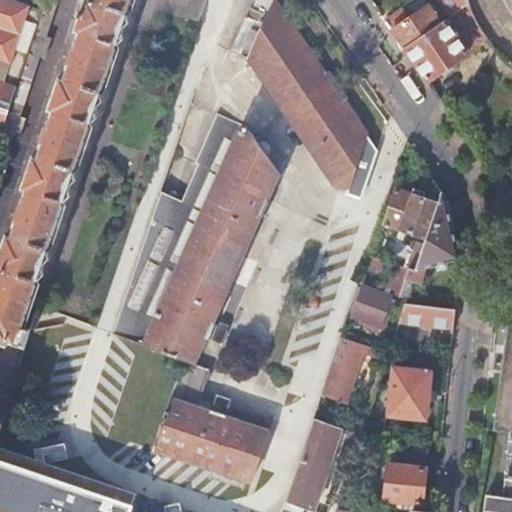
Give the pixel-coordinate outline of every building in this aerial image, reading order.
[(0,131),(3,133),(44,10),(13,0),(2,0),(0,8),(0,131)] [(47,0),(44,10),(3,133),(0,143),(0,194),(1,195),(11,165),(7,164),(16,133),(22,134),(26,119),(22,117),(41,57),(46,58),(52,38),(48,36),(59,0),(47,0)] [(88,0),(76,32),(80,34),(64,78),(60,77),(49,111),(52,113),(21,190),(25,191),(10,236),(6,235),(0,251),(0,345),(23,351),(29,332),(22,330),(39,281),(133,0),(88,0)] [(198,26),(206,0),(193,0),(186,22),(193,24),(198,26)] [(365,191),(378,152),(345,103),(348,101),(329,74),(326,75),(273,0),(254,0),(231,51),(249,59),(335,186),(348,188),(347,194),(356,197),(359,189),(365,191)] [(419,0),(387,22),(406,49),(443,24),(425,0),(419,0)] [(438,0),(452,17),(470,5),(468,0),(438,0)] [(489,38),(470,5),(452,17),(443,24),(406,49),(429,82),(470,55),(469,53),(489,38)] [(183,361),(152,449),(251,483),(268,432),(225,417),(227,412),(211,408),(209,412),(195,407),(208,370),(194,365),(217,325),(213,323),(261,216),(265,218),(272,203),(268,200),(279,175),(246,127),(216,115),(182,201),(161,191),(112,333),(183,361)] [(0,214),(16,167),(11,165),(1,195),(0,194),(0,214)] [(427,240),(442,194),(430,177),(423,199),(395,191),(384,226),(427,240)] [(428,268),(460,259),(445,198),(442,194),(427,240),(416,272),(413,282),(421,283),(428,268)] [(391,290),(399,298),(405,280),(413,282),(416,272),(398,266),(391,290)] [(386,310),(389,299),(362,289),(351,317),(379,327),(380,324),(385,326),(390,311),(386,310)] [(503,358),(494,431),(511,433),(511,427),(511,300),(509,309),(503,358)] [(399,323),(453,329),(455,309),(405,305),(399,323)] [(379,359),(381,352),(340,338),(320,397),(344,404),(363,353),(379,359)] [(390,416),(426,419),(430,373),(394,370),(390,416)] [(284,504),(304,510),(309,511),(312,511),(326,472),(339,476),(354,434),(312,420),(284,504)] [(0,509),(8,511),(130,511),(134,501),(0,456),(0,509)] [(420,503),(424,469),(386,465),(383,500),(420,503)] [(347,476),(338,504),(354,506),(357,479),(347,476)] [(511,479),(504,478),(502,497),(511,498),(511,479)] [(511,511),(511,498),(502,497),(487,495),(484,511),(511,511)]
